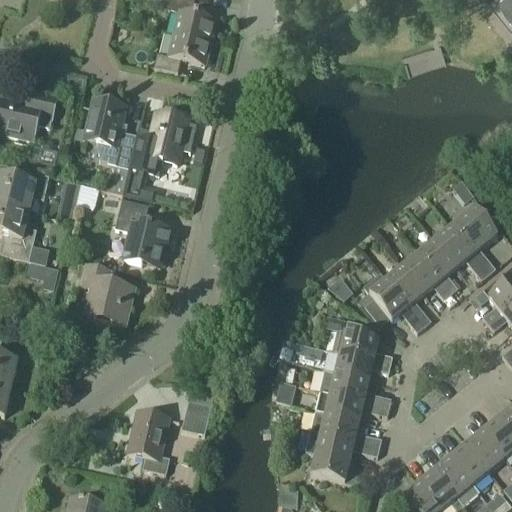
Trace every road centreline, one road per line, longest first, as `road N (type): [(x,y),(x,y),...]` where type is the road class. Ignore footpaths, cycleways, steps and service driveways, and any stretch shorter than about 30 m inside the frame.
road 1 (residential): [(4,511),(23,465),(181,333),(239,112)]
road 2 (residential): [(103,0),(93,55),(107,79),(239,112)]
road 3 (residential): [(387,472),(409,358),(460,313)]
road 4 (residential): [(387,472),(502,378)]
